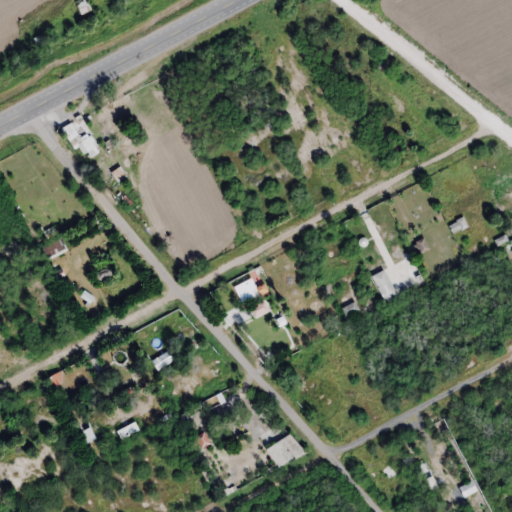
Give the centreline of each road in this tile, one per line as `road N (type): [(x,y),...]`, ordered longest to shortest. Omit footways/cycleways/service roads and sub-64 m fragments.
road 1 (residential): [(389,511),(27,109)]
road 2 (primary): [(0,123),(235,0)]
